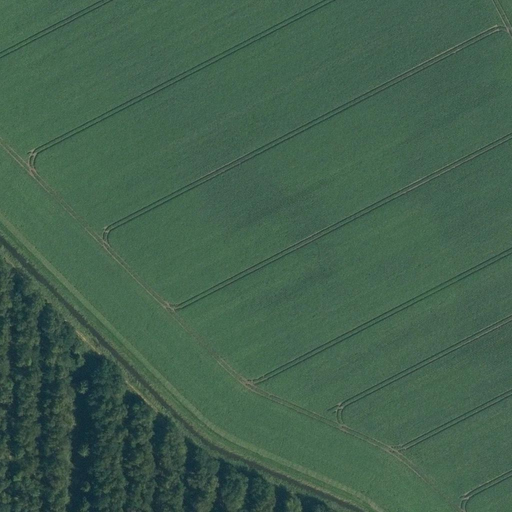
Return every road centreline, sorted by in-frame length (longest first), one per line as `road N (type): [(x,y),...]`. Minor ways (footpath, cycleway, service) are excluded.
road 1 (track): [(338,511),(201,451),(0,250)]
road 2 (track): [(83,511),(84,335)]
